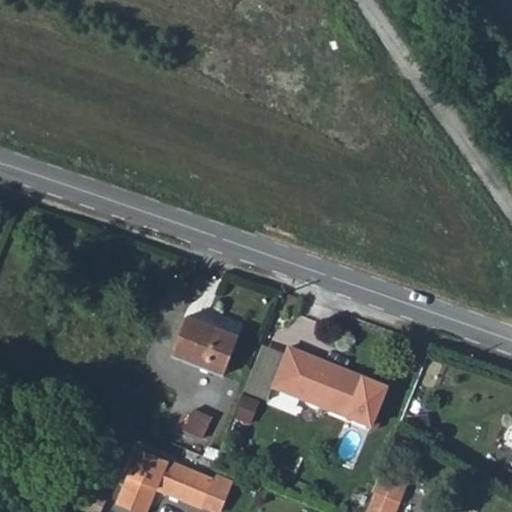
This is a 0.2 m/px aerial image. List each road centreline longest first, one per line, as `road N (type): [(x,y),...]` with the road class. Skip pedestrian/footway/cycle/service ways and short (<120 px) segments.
road 1 (secondary): [(511,343),(0,163)]
road 2 (unclassified): [(511,220),(360,0)]
